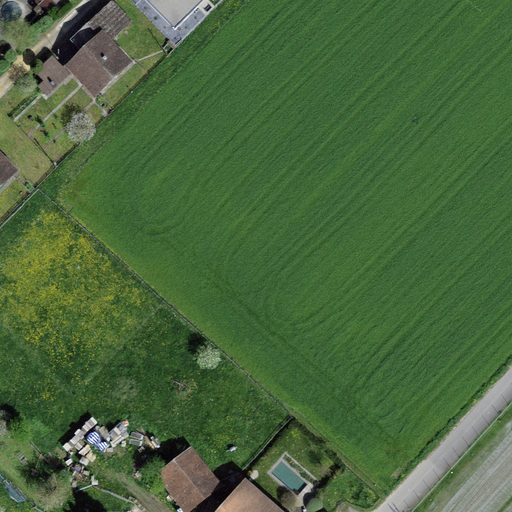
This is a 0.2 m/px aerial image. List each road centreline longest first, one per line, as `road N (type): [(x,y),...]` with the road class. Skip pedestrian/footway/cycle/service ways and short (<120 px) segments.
road 1 (unclassified): [(392,511),(511,382)]
road 2 (residential): [(0,89),(93,0)]
